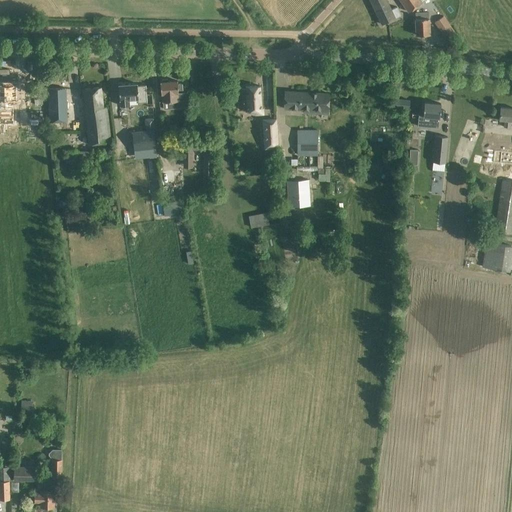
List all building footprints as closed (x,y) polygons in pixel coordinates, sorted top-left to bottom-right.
[(370,0),(382,24),(400,15),(396,7),(391,10),(386,0),(370,0)] [(400,0),(409,12),(425,0),(400,0)] [(429,12),(415,13),(416,35),(430,34),(429,12)] [(457,36),(444,16),(435,22),(448,42),(457,36)] [(160,82),(161,92),(161,94),(162,94),(162,102),(175,101),(176,108),(188,107),(190,92),(178,93),(178,91),(178,90),(182,90),(182,83),(177,84),(177,81),(168,81),(167,79),(162,80),(162,82),(160,82)] [(137,83),(118,85),(120,100),(120,106),(129,105),(129,99),(137,98),(137,103),(147,102),(146,85),(139,85),(137,85),(137,83)] [(15,85),(0,85),(0,130),(13,130),(13,123),(10,123),(11,116),(14,116),(15,85)] [(101,87),(82,89),(89,144),(110,142),(106,107),(103,107),(101,87)] [(66,88),(48,88),(48,123),(66,123),(66,88)] [(262,88),(246,89),(246,91),(242,91),(243,113),(247,112),(247,115),(263,114),(262,88)] [(284,108),(328,110),(329,104),(329,94),(285,92),(285,102),(284,106),(284,108)] [(410,100),(396,98),(395,106),(409,108),(410,100)] [(418,116),(417,126),(438,128),(439,118),(439,114),(440,104),(424,102),(423,112),(423,116),(418,116)] [(511,108),(500,107),(499,120),(504,120),(504,127),(510,128),(510,121),(511,120),(511,108)] [(123,125),(133,124),(132,115),(122,116),(123,125)] [(275,119),(263,120),(265,145),(277,144),(275,119)] [(29,129),(21,129),(21,142),(30,142),(30,141),(30,136),(29,129)] [(154,130),(132,132),(134,150),(148,148),(149,157),(157,157),(156,157),(154,130)] [(0,142),(16,143),(16,133),(0,133),(0,142)] [(447,137),(435,135),(433,162),(445,163),(447,137)] [(212,174),(212,138),(184,138),(184,160),(192,160),(192,149),(204,149),(204,174),(212,174)] [(298,141),(298,155),(317,154),(317,141),(298,141)] [(409,164),(417,164),(418,149),(410,149),(409,164)] [(511,150),(494,149),(493,161),(511,162),(511,150)] [(91,161),(91,150),(67,151),(67,162),(91,161)] [(162,171),(166,197),(186,194),(184,184),(177,185),(175,170),(162,171)] [(511,180),(502,179),(494,231),(511,233),(511,180)] [(308,180),(287,181),(289,206),(310,205),(308,180)] [(158,201),(159,214),(184,213),(184,200),(158,201)] [(269,212),(254,213),(255,226),(270,225),(269,212)] [(511,255),(511,245),(486,241),(481,267),(509,271),(511,255)] [(32,403),(22,402),(21,414),(31,414),(32,403)] [(11,441),(2,441),(2,450),(11,450),(11,441)] [(61,459),(53,459),(52,459),(52,477),(61,477),(61,459)] [(0,499),(10,499),(9,467),(0,466),(0,499)] [(36,480),(36,467),(14,467),(14,480),(36,480)] [(41,507),(54,507),(54,491),(52,491),(52,488),(53,488),(53,479),(39,479),(38,493),(34,493),(34,501),(41,501),(41,507)]
